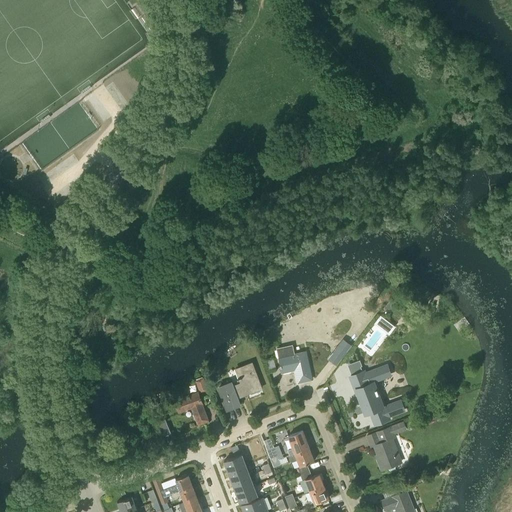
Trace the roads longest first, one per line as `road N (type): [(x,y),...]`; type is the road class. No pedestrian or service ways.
road 1 (tertiary): [(88,494),(48,385),(47,307),(70,240),(167,92),(176,46),(170,0)]
road 2 (residential): [(197,444),(297,403),(314,409),(359,511)]
road 3 (residential): [(88,494),(197,444)]
